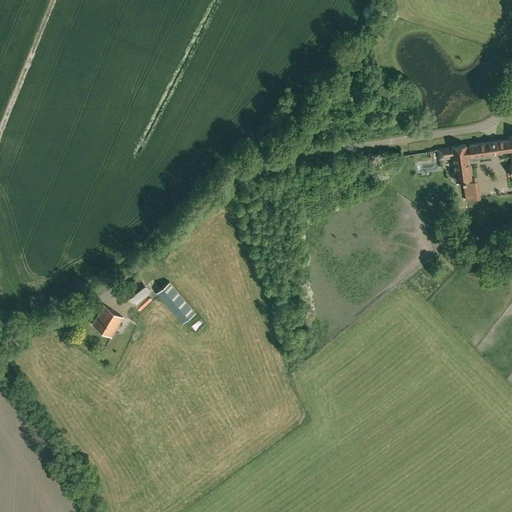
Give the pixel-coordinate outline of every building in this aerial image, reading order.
[(490,142),(491,153),(497,152),(499,152),(511,150),(511,160),(511,135),(509,136),(509,135),(508,135),(508,136),(509,136),(509,139),(497,141),(497,140),(495,141),(490,141),(490,142)] [(445,148),(438,149),(439,158),(446,157),(453,156),(455,170),(454,170),(455,172),(453,172),(454,179),(455,179),(456,181),(463,180),(463,181),(464,181),(464,180),(466,180),(466,179),(472,179),(470,168),(469,168),(468,161),(467,155),(470,155),(470,156),(490,153),(491,153),(490,142),(490,141),(488,142),(469,145),(469,146),(466,146),(466,144),(452,146),(452,147),(445,148)] [(139,276),(123,289),(134,303),(146,292),(151,289),(139,276)] [(170,284),(157,294),(159,296),(183,325),(195,314),(170,284)] [(111,337),(123,317),(103,304),(91,324),(111,337)]
